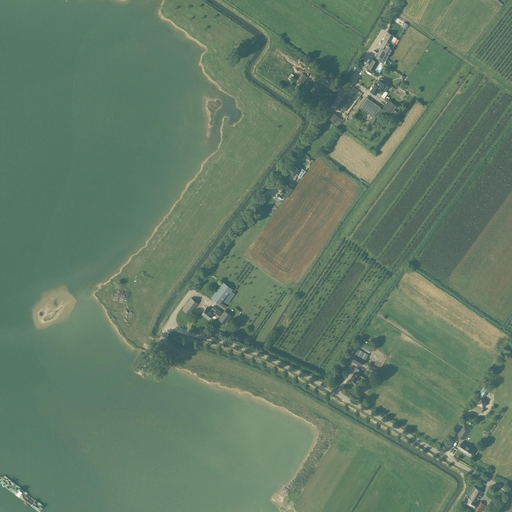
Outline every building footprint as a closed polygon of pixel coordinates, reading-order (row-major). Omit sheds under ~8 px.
[(388,32),(384,39),(380,45),(384,48),(380,56),(386,60),(395,44),(394,43),(397,38),(393,36),(394,35),(388,32)] [(372,59),(368,67),(373,70),(377,62),(372,59)] [(297,92),(307,77),(302,74),(292,88),(297,92)] [(372,87),(370,89),(371,90),(370,90),(375,94),(377,91),(382,94),(384,91),(385,91),(388,85),(383,82),(384,80),(381,78),(380,80),(379,80),(376,85),(375,84),(372,87)] [(306,86),(315,93),(321,86),(315,82),(313,85),(308,82),(306,86)] [(338,108),(343,112),(352,100),(347,96),(338,108)] [(380,107),(378,110),(388,117),(396,106),(388,100),(382,109),(380,107)] [(363,104),(352,118),(366,129),(379,112),(365,102),(363,104)] [(335,123),(339,117),(340,117),(335,113),(330,119),(335,123)] [(286,176),(292,181),(297,175),(300,178),(305,171),(302,169),(300,171),(294,166),(286,176)] [(284,188),(280,192),(282,193),(281,194),(285,198),(292,189),(288,185),(285,189),(284,188)] [(223,282),(211,298),(221,305),(233,289),(223,282)] [(189,314),(198,303),(192,298),(183,309),(189,314)] [(202,314),(209,319),(212,314),(217,318),(220,314),(221,316),(219,319),(225,324),(231,316),(225,311),(223,314),(221,313),(221,312),(214,307),(210,311),(206,308),(202,314)] [(359,347),(369,353),(372,348),(362,342),(359,347)] [(351,361),(361,366),(368,355),(358,350),(351,361)] [(368,370),(377,375),(380,369),(371,365),(368,370)] [(354,372),(350,379),(356,382),(360,375),(357,374),(359,369),(356,367),(353,372),(354,372)] [(489,388),(485,385),(484,385),(479,393),(478,396),(479,396),(477,399),(473,405),(481,410),(483,407),(483,408),(487,401),(483,399),(490,388),(489,388)] [(464,423),(456,435),(464,440),(471,427),(464,423)] [(458,449),(461,451),(464,453),(464,452),(466,453),(465,454),(470,457),(475,449),(462,441),(458,449)] [(464,501),(466,503),(475,508),(478,504),(477,503),(483,492),(474,486),(468,496),(467,496),(464,501)] [(480,501),(474,510),(476,511),(480,511),(486,505),(480,501)]
